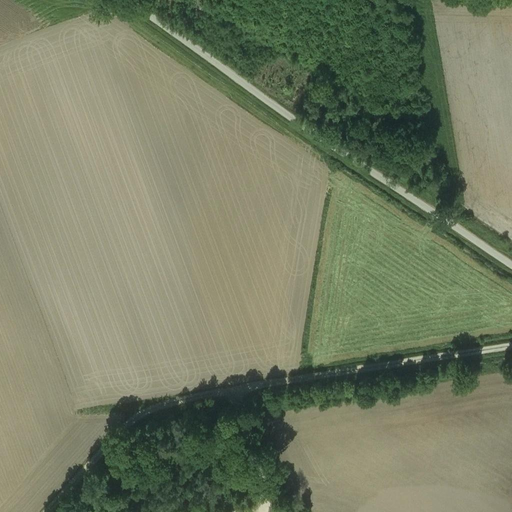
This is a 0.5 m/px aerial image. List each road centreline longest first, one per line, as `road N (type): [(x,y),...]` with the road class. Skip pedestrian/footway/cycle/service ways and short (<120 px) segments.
road 1 (track): [(53,511),(139,415),(187,399),(511,347)]
road 2 (unclassified): [(511,263),(127,0)]
road 3 (track): [(273,511),(233,392)]
